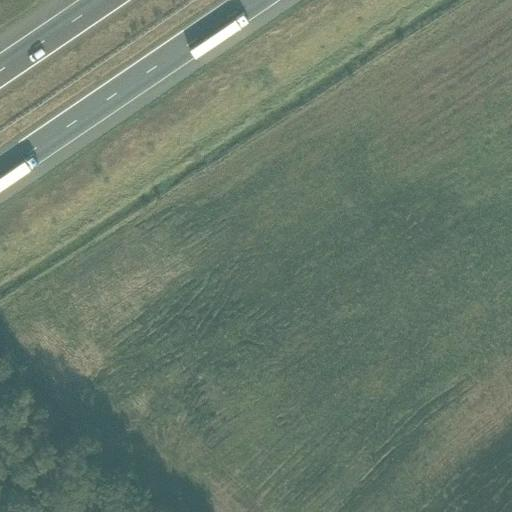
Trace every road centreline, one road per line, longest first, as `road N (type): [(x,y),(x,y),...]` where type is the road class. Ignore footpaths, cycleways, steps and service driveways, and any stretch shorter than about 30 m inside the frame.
road 1 (motorway): [(0,173),(255,0)]
road 2 (motorway): [(104,0),(0,71)]
